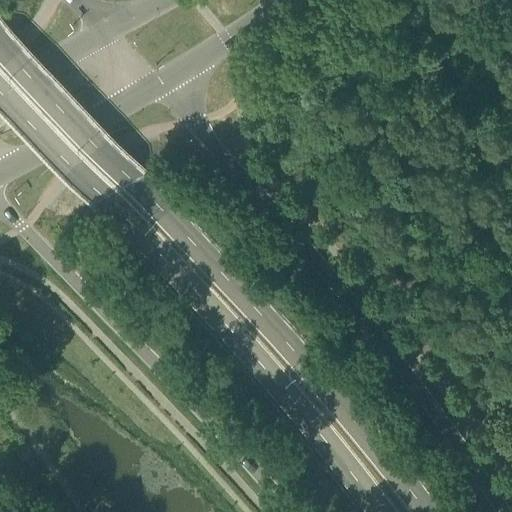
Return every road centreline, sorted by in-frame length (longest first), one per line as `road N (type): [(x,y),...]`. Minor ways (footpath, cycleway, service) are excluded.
road 1 (primary): [(427,511),(231,281),(0,38)]
road 2 (primary): [(0,90),(200,300),(373,511)]
road 3 (primary): [(504,511),(444,416),(349,295),(160,87)]
road 4 (primary): [(0,210),(285,511)]
road 5 (tertiary): [(0,176),(160,87)]
road 6 (unclassified): [(160,87),(288,0)]
road 7 (tertiary): [(107,32),(0,95)]
